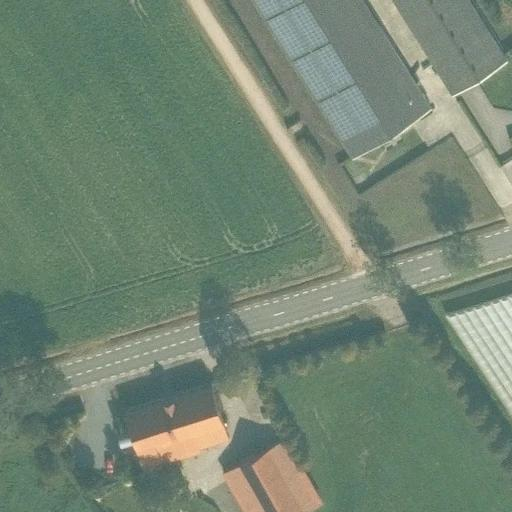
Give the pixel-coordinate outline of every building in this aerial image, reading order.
[(254,0),(352,155),(432,104),(365,0),(254,0)] [(395,0),(453,92),(506,58),(470,0),(395,0)] [(360,188),(370,181),(363,170),(353,177),(360,188)] [(198,448),(228,440),(212,384),(125,411),(130,425),(119,428),(123,441),(134,438),(145,472),(163,466),(159,453),(196,442),(198,448)] [(246,511),(302,511),(322,500),(285,436),(222,473),(246,511)]
